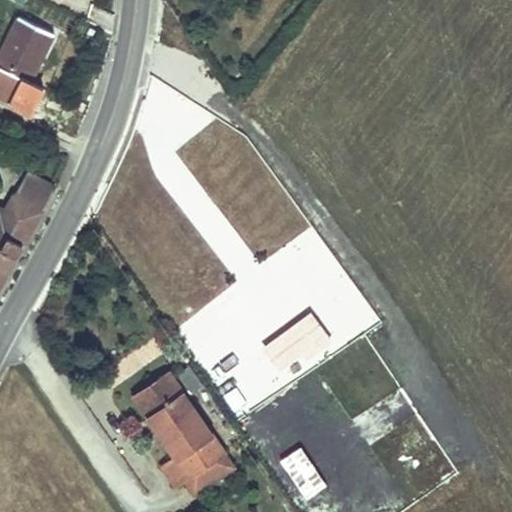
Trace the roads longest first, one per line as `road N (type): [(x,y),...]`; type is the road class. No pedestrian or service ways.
road 1 (tertiary): [(133,0),(130,60),(104,143),(0,344)]
road 2 (unknown): [(7,330),(140,511)]
